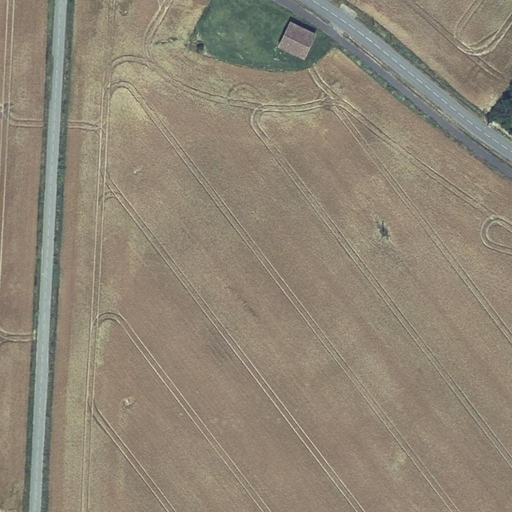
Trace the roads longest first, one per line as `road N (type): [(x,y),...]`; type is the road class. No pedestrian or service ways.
road 1 (unclassified): [(34,511),(60,0)]
road 2 (tertiary): [(511,151),(311,0)]
